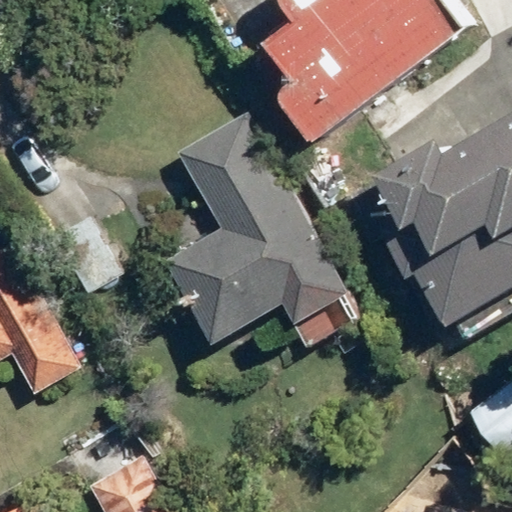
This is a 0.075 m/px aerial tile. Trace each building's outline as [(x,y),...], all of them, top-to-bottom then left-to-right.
[(314,146),(459,39),(429,0),(279,0),(280,0),(301,29),(269,53),(300,96),(285,107),(314,146)] [(511,302),(511,115),(363,193),(441,340),(511,302)] [(326,254),(251,116),(179,156),(222,235),(169,264),(218,353),(291,313),(298,325),(347,299),(337,282),(328,287),(314,261),(326,254)] [(0,363),(41,341),(14,291),(31,282),(13,249),(0,255),(0,363)] [(150,511),(131,481),(94,504),(98,511),(150,511)] [(43,511),(39,503),(21,511),(43,511)]
